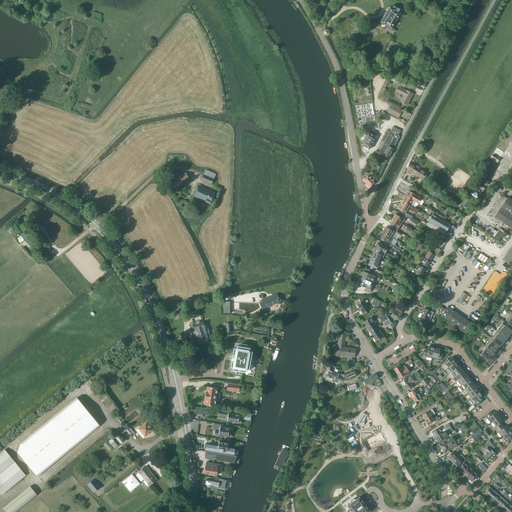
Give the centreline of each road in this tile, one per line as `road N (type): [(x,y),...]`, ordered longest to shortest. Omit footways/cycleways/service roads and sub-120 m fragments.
road 1 (secondary): [(194,511),(178,386),(139,280),(74,204),(0,169)]
road 2 (residential): [(367,226),(493,0)]
road 3 (unclassified): [(474,0),(365,205)]
road 4 (tertiary): [(365,205),(332,55),(299,0)]
road 5 (unclassified): [(403,338),(399,328),(417,295),(502,168)]
road 6 (tertiary): [(463,487),(437,462),(375,360)]
road 7 (tertiary): [(375,360),(345,310),(343,291),(367,226)]
